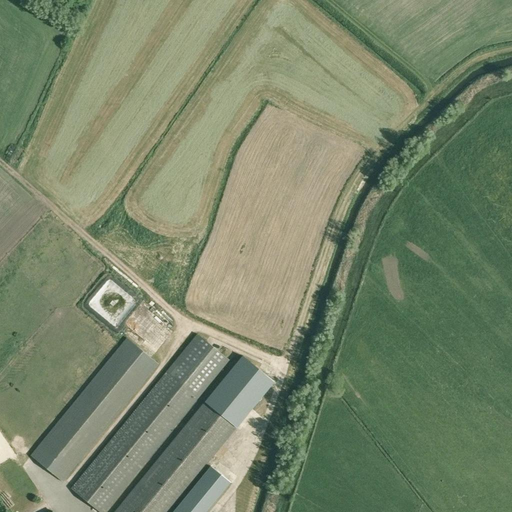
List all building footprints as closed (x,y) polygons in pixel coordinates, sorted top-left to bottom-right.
[(260,139),(257,145),(264,147),(267,142),(260,139)] [(238,219),(238,198),(232,198),(232,210),(228,210),(228,219),(238,219)] [(159,259),(151,280),(173,288),(180,267),(159,259)] [(114,326),(136,299),(106,274),(84,301),(114,326)] [(183,296),(188,278),(182,277),(175,300),(185,303),(187,297),(183,296)] [(274,349),(287,320),(200,284),(188,313),(274,349)] [(173,364),(179,369),(173,376),(167,371),(71,488),(101,511),(103,511),(198,397),(192,392),(197,384),(204,390),(228,361),(196,335),(173,364)] [(126,338),(31,456),(62,482),(158,363),(126,338)] [(196,410),(113,511),(166,511),(227,436),(273,381),(242,355),(196,410)] [(0,431),(0,458),(12,452),(0,431)] [(172,511),(206,511),(231,483),(211,466),(172,511)] [(0,473),(0,489),(3,495),(10,492),(0,473)]
